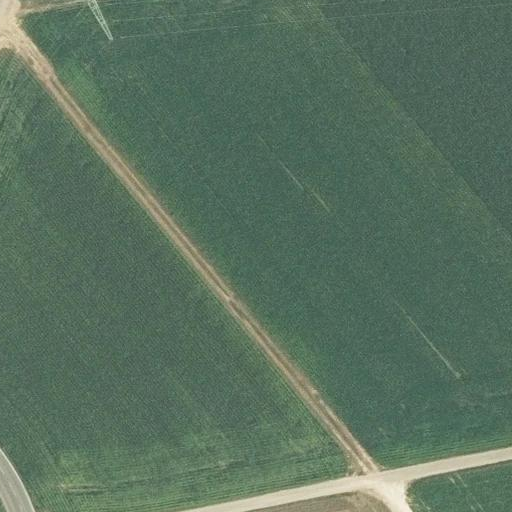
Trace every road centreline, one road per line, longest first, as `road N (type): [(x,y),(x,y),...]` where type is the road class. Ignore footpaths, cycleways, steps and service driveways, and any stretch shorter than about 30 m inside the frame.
road 1 (track): [(0,29),(399,511)]
road 2 (track): [(511,456),(214,511)]
